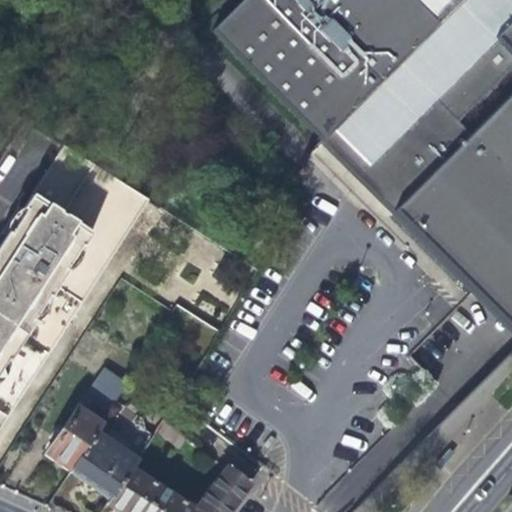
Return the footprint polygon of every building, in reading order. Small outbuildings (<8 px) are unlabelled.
[(511,0),(228,0),(206,21),(314,134),(319,129),(376,189),(371,195),(463,290),(511,340),(511,0)] [(144,199),(61,146),(20,209),(15,207),(0,230),(0,424),(21,392),(71,313),(144,199)] [(104,414),(113,400),(89,385),(80,398),(104,414)] [(41,457),(67,474),(92,436),(98,428),(73,410),(55,437),(41,457)] [(131,462),(92,436),(67,474),(84,486),(106,500),(126,470),(131,462)] [(462,440),(447,454),(453,460),(469,445),(462,440)] [(189,511),(126,470),(106,500),(102,505),(113,511),(227,511),(247,487),(222,468),(189,511)]
